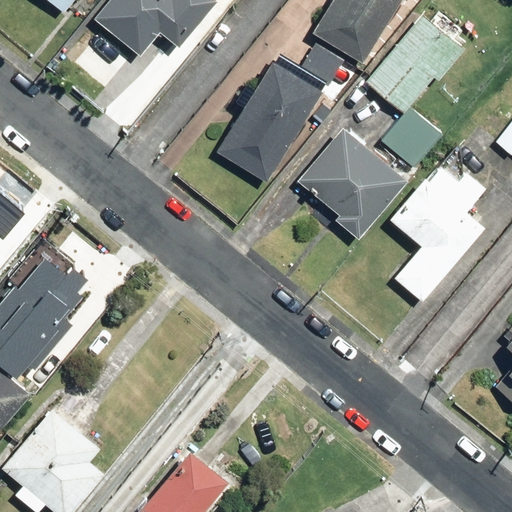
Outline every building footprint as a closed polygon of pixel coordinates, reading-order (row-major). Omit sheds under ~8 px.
[(44,0),(62,14),(72,0),(44,0)] [(109,0),(92,22),(137,57),(158,29),(176,43),(210,0),(109,0)] [(321,0),(305,32),(368,66),(400,7),(393,3),(394,0),(321,0)] [(297,63),(269,47),(213,148),(264,177),(318,80),(328,86),(343,59),(310,40),(297,63)] [(411,102),(376,136),(402,162),(437,128),(411,102)] [(511,150),(511,115),(490,140),(508,156),(511,150)] [(403,177),(340,124),(293,179),(322,204),(312,217),(329,231),(337,222),(353,236),(403,177)] [(452,175),(436,160),(384,216),(417,245),(389,276),(415,300),(483,227),(462,208),(482,186),(460,166),(452,175)] [(35,250),(0,293),(0,352),(24,372),(66,319),(52,308),(74,281),(35,250)] [(511,325),(498,341),(511,354),(499,367),(509,376),(496,390),(511,403),(511,325)] [(0,421),(26,391),(0,369),(0,421)] [(100,444),(49,403),(0,463),(0,467),(20,483),(12,492),(35,510),(43,500),(57,511),(65,511),(99,470),(87,460),(100,444)] [(201,511),(227,483),(187,449),(131,511),(201,511)]
